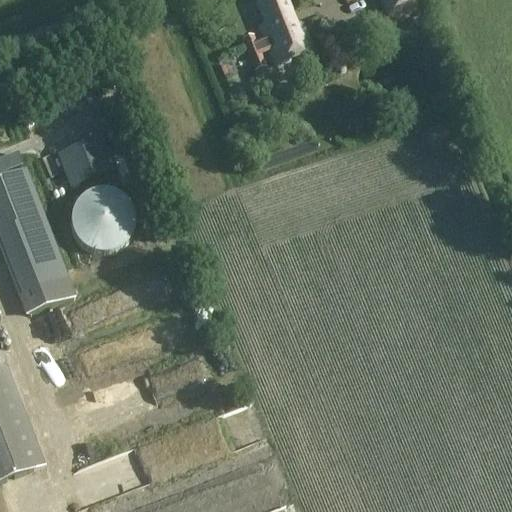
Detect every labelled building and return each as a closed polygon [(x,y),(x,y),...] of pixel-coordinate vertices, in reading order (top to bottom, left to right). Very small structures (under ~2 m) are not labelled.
[(276,68),(313,53),(302,25),(296,28),(285,0),(273,0),(257,6),(266,27),(260,29),(276,68)] [(417,14),(411,0),(380,0),(386,13),(378,17),(384,31),(410,20),(409,18),(417,14)] [(266,68),(254,37),(241,42),(254,73),(266,68)] [(288,136),(292,155),(305,152),(301,134),(288,136)] [(0,242),(22,299),(67,282),(25,172),(0,181),(0,242)] [(73,228),(75,240),(80,249),(88,255),(98,259),(108,259),(118,256),(126,250),(133,241),(135,231),(135,220),(130,211),(123,203),(113,198),(101,197),(90,200),(81,207),(75,217),(73,228)] [(156,296),(171,288),(167,279),(151,287),(156,296)] [(0,484),(43,466),(0,354),(0,484)] [(78,403),(89,427),(109,419),(99,394),(78,403)] [(114,458),(100,461),(108,496),(122,493),(114,458)]
